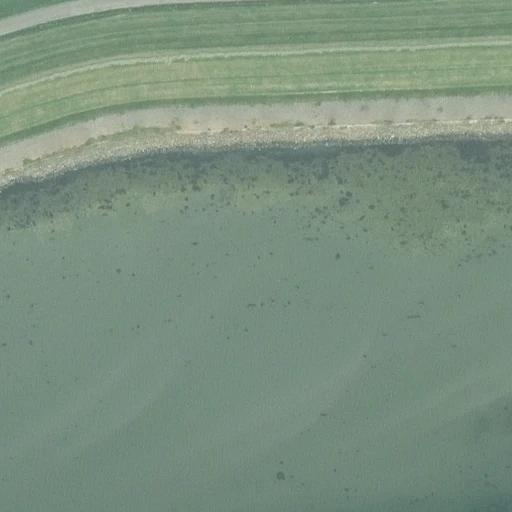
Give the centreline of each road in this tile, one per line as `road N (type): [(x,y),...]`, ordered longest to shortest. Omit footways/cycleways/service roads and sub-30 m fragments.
road 1 (track): [(0,93),(124,64),(511,44)]
road 2 (unclassified): [(0,25),(73,2),(130,0)]
